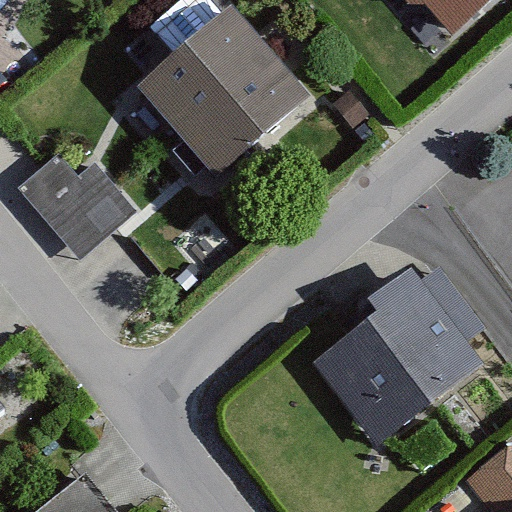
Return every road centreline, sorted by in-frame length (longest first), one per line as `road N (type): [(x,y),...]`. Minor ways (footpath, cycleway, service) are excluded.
road 1 (residential): [(141,403),(511,74)]
road 2 (residential): [(141,403),(0,232)]
road 3 (unknown): [(415,159),(468,274),(511,328)]
road 4 (residential): [(227,511),(141,403)]
